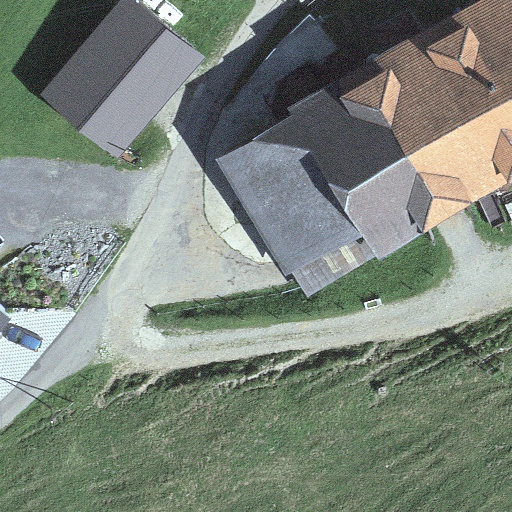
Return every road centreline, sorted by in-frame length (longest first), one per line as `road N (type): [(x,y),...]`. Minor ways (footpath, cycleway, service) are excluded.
road 1 (track): [(0,418),(77,344),(133,271),(295,0)]
road 2 (track): [(77,344),(209,349),(350,329),(511,282)]
